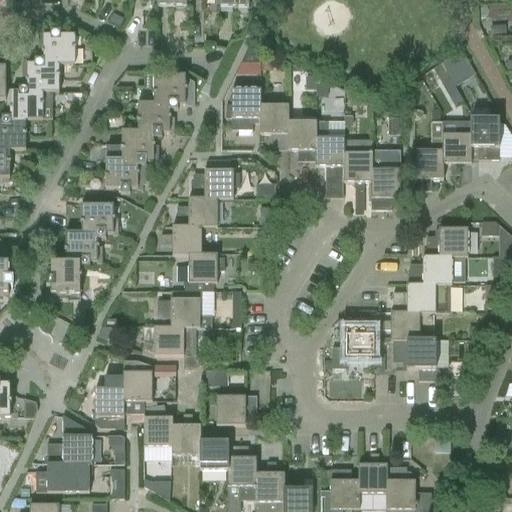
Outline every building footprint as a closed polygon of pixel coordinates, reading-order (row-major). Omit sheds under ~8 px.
[(156,0),(156,9),(186,9),(185,0),(156,0)] [(218,0),(219,11),(248,11),(247,0),(218,0)] [(112,17),(108,25),(118,29),(122,21),(112,17)] [(59,39),(59,34),(50,34),(50,39),(43,39),(43,37),(37,37),(37,49),(42,49),(42,62),(42,67),(58,68),(74,68),(74,39),(59,39)] [(240,66),(260,66),(260,51),(251,46),(240,66)] [(446,77),(467,65),(461,54),(440,66),(446,77)] [(42,67),(42,62),(33,62),(33,67),(27,67),(27,65),(21,65),(21,76),(26,76),(26,89),(26,96),(42,96),(52,96),(58,96),(58,68),(42,67)] [(260,62),(260,73),(266,73),(269,70),(271,68),(271,62),(260,62)] [(436,69),(433,72),(440,85),(448,80),(446,77),(440,66),(436,69)] [(193,110),(193,86),(184,81),(184,79),(152,79),(153,107),(168,107),(168,113),(177,113),(177,108),(183,108),(183,110),(193,110)] [(304,80),(304,93),(314,93),(314,79),(304,80)] [(316,86),(315,99),(327,99),(327,86),(316,86)] [(4,93),(4,104),(10,104),(10,119),(10,124),(25,124),(42,124),(52,124),(52,96),(42,96),(26,96),(26,89),(18,89),(18,95),(11,95),(11,93),(4,93)] [(259,109),(260,109),(260,93),(231,93),(230,108),(225,108),(225,122),(230,122),(230,134),(251,134),(252,122),(258,122),(259,122),(259,109)] [(153,107),(136,107),(137,135),(152,135),(152,141),(161,141),(161,136),(167,136),(167,138),(174,138),(173,126),(168,126),(168,113),(168,107),(153,107)] [(288,109),(260,109),(259,109),(259,122),(258,122),(258,138),(270,138),(270,149),(270,154),(279,154),(279,152),(279,148),(286,148),(286,138),(287,138),(287,125),(288,109)] [(431,113),(431,124),(440,124),(440,113),(431,113)] [(25,124),(10,124),(10,119),(0,119),(0,124),(0,152),(9,153),(25,153),(25,124)] [(343,125),(343,129),(352,129),(352,119),(343,119),(343,125)] [(387,122),(387,139),(399,139),(399,122),(387,122)] [(469,126),(469,139),(470,139),(470,151),(477,151),(477,156),(477,164),(498,164),(498,151),(498,122),(483,122),(469,122),(469,126)] [(315,125),(287,125),(287,138),(286,138),(286,148),(286,154),(296,154),(296,165),(307,165),(307,163),(314,163),(314,154),(314,153),(315,153),(315,139),(315,125)] [(343,125),(315,125),(315,139),(315,153),(314,153),(314,154),(314,163),(314,170),(324,170),(324,182),(335,182),(335,179),(342,179),(342,170),(343,170),(343,157),(343,145),(343,129),(343,125)] [(441,155),(441,126),(430,126),(430,155),(413,155),(413,183),(422,183),(421,195),(431,195),(431,183),(442,183),(442,167),(442,155),(441,155)] [(469,139),(469,126),(441,126),(441,155),(442,155),(442,167),(449,167),(449,179),(458,179),(458,167),(470,167),(470,151),(470,139),(469,139)] [(137,135),(121,135),(121,149),(105,149),(105,163),(121,163),(136,163),(136,169),(144,169),(145,169),(145,164),(152,164),(152,166),(158,166),(157,154),(153,154),(152,141),(152,135),(137,135)] [(370,186),(370,173),(371,173),(371,155),(371,145),(343,145),(343,157),(343,170),(342,170),(342,179),(342,186),(354,186),(354,197),(363,197),(363,186),(370,186)] [(0,152),(0,181),(9,181),(9,153),(0,152)] [(370,202),(370,214),(391,214),(391,213),(391,202),(399,202),(399,183),(399,173),(399,155),(371,155),(371,173),(370,173),(370,186),(370,202)] [(139,194),(139,189),(144,189),(144,169),(136,169),(136,163),(121,163),(105,163),(105,192),(119,192),(119,197),(129,197),(129,192),(135,192),(135,194),(139,194)] [(229,174),(229,163),(207,163),(207,174),(229,174)] [(232,178),(232,174),(229,174),(207,174),(203,174),(203,182),(192,182),(192,191),(203,191),(203,202),(216,202),(216,203),(232,203),(232,190),(238,190),(238,178),(232,178)] [(203,202),(187,202),(187,210),(176,210),(176,219),(187,219),(187,230),(200,230),(200,231),(212,231),(216,231),(216,203),(216,202),(203,202)] [(112,227),(112,208),(80,208),(80,236),(96,236),(96,242),(105,242),(105,237),(111,237),(111,239),(117,239),(117,227),(112,227)] [(259,227),(272,227),(272,211),(259,211),(259,227)] [(481,239),(497,238),(496,228),(493,225),(481,226),(481,239)] [(160,238),(160,247),(171,247),(171,259),(187,259),(187,258),(200,258),(200,231),(200,230),(187,230),(171,230),(171,238),(160,238)] [(467,261),(467,232),(437,232),(437,240),(425,240),(425,260),(437,260),(437,261),(451,261),(467,261)] [(80,236),(64,236),(64,266),(79,265),(79,270),(89,270),(89,265),(95,265),(95,267),(102,267),(101,256),(96,256),(96,242),(96,236),(80,236)] [(183,286),(183,295),(199,295),(212,295),(212,287),(216,287),(216,275),(223,275),(223,262),(216,262),(216,258),(212,258),(200,258),(187,258),(187,259),(187,266),(187,275),(187,286),(183,286)] [(409,268),(409,288),(421,288),(421,289),(435,289),(449,289),(451,289),(451,286),(464,286),(464,261),(451,261),(437,261),(437,260),(425,260),(421,260),(421,268),(409,268)] [(511,260),(492,261),(492,278),(507,278),(511,266),(511,260)] [(0,297),(8,297),(8,290),(12,290),(12,280),(8,280),(8,277),(8,266),(0,265),(0,297)] [(79,297),(79,270),(79,265),(64,266),(50,266),(50,280),(45,280),(45,290),(50,290),(50,298),(54,297),(55,302),(67,302),(67,304),(79,304),(79,297)] [(392,296),(392,316),(405,316),(419,316),(419,317),(432,317),(435,317),(449,317),(449,289),(435,289),(421,289),(421,288),(409,288),(405,288),(405,296),(394,296),(392,296)] [(494,312),(502,289),(484,289),(484,312),(494,312)] [(156,331),(194,331),(194,332),(199,332),(210,332),(210,319),(199,319),(199,303),(199,295),(183,295),(170,295),(170,303),(170,304),(156,304),(156,331)] [(378,324),(378,333),(389,333),(389,345),(394,345),(405,345),(405,344),(419,344),(432,344),(432,317),(419,317),(419,316),(405,316),(392,316),(389,316),(389,324),(378,324)] [(373,364),(373,350),(373,333),(365,333),(365,322),(344,322),(344,351),(331,351),(331,373),(345,373),(345,362),(370,362),(370,364),(373,364)] [(468,330),(468,342),(480,342),(480,330),(468,330)] [(156,331),(141,331),(141,345),(144,346),(141,356),(153,360),(182,360),(182,372),(194,372),(202,365),(201,364),(200,365),(194,359),(194,332),(194,331),(156,331)] [(394,355),(394,365),(405,365),(405,373),(417,373),(417,384),(417,385),(443,385),(443,383),(443,373),(443,372),(435,372),(435,344),(432,344),(419,344),(405,344),(405,345),(394,345),(394,355)] [(374,357),(374,377),(383,377),(383,357),(374,357)] [(94,392),(94,428),(100,432),(114,432),(115,421),(124,421),(124,417),(129,417),(129,418),(143,418),(143,412),(143,405),(151,405),(151,376),(151,369),(146,367),(135,364),(122,364),(122,380),(103,380),(103,392),(94,392)] [(225,373),(205,374),(205,387),(225,387),(225,373)] [(0,387),(0,420),(9,420),(9,388),(0,387)] [(77,415),(85,399),(74,394),(66,410),(77,415)] [(244,400),(215,400),(215,429),(244,429),(244,417),(256,417),(256,408),(256,400),(244,400)] [(24,403),(24,421),(32,421),(34,421),(37,413),(35,406),(24,403)] [(163,421),(161,409),(143,412),(143,418),(143,421),(143,450),(170,450),(171,450),(171,429),(172,429),(172,421),(163,421)] [(191,429),(191,418),(182,418),(182,429),(172,429),(171,429),(171,450),(170,450),(170,458),(198,458),(199,458),(199,445),(200,445),(200,429),(191,429)] [(46,447),(46,467),(51,467),(62,467),(62,468),(76,468),(86,468),(87,468),(89,468),(89,459),(89,439),(89,435),(62,419),(62,439),(62,447),(51,447),(46,447)] [(505,432),(505,422),(496,422),(496,431),(505,432)] [(219,445),(219,434),(210,434),(210,445),(200,445),(199,445),(199,458),(198,458),(198,474),(226,474),(227,474),(227,461),(228,461),(228,450),(228,445),(219,445)] [(449,456),(449,442),(449,441),(433,441),(433,456),(449,456)] [(492,458),(501,458),(501,446),(492,446),(492,458)] [(247,461),(247,450),(228,450),(228,461),(227,461),(227,474),(226,474),(226,511),(238,511),(238,503),(254,503),(254,490),(255,490),(255,477),(256,477),(256,461),(247,461)] [(357,468),(357,484),(358,484),(358,498),(358,511),(384,511),(385,498),(385,484),(386,484),(386,473),(386,468),(378,468),(378,457),(369,457),(369,468),(357,468)] [(501,471),(501,458),(492,458),(492,471),(501,471)] [(275,477),(275,466),(266,466),(266,477),(256,477),(255,477),(255,490),(254,511),(282,511),(282,506),(283,506),(283,493),(283,482),(283,477),(275,477)] [(35,484),(35,496),(46,496),(66,496),(76,496),(88,496),(88,484),(87,468),(86,468),(76,468),(62,468),(62,467),(51,467),(46,467),(46,475),(35,475),(35,484)] [(329,495),(319,495),(319,511),(358,511),(358,498),(358,484),(357,484),(350,484),(350,473),(329,473),(329,493),(329,495)] [(412,484),(412,480),(409,477),(406,477),(406,473),(386,473),(386,484),(385,484),(385,498),(384,511),(430,511),(431,496),(414,496),(414,484),(412,484)] [(108,503),(123,503),(123,474),(108,474),(108,503)] [(282,511),(319,511),(319,495),(311,495),(311,493),(303,493),(303,482),(283,482),(283,493),(283,506),(282,506),(282,511)] [(170,486),(152,486),(152,495),(168,505),(169,505),(170,486)] [(489,502),(498,502),(498,490),(489,490),(489,502)] [(488,511),(498,511),(498,502),(489,502),(488,511)]
